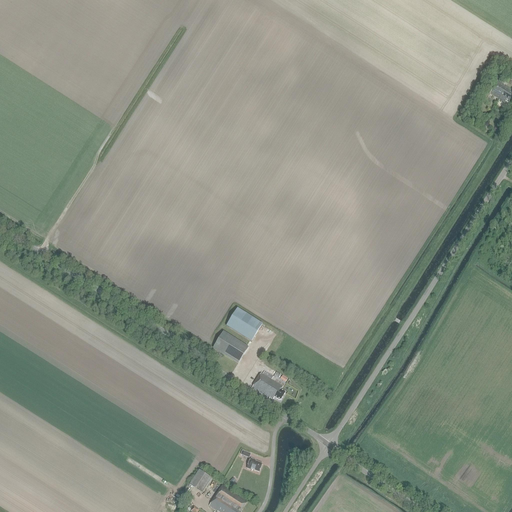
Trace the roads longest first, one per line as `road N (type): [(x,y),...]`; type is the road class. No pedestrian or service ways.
road 1 (tertiary): [(328,444),(0,228)]
road 2 (unclassified): [(328,444),(511,160)]
